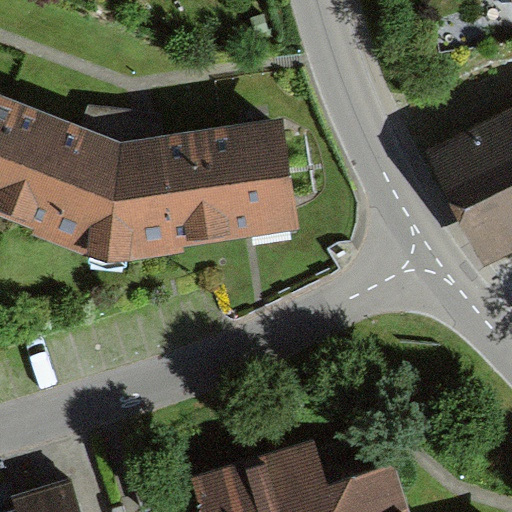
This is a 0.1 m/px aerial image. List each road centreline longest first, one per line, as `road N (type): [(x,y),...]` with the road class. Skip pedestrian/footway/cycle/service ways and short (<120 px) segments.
road 1 (residential): [(429,254),(196,372),(0,433)]
road 2 (residential): [(314,0),(337,82),(429,254)]
road 3 (residential): [(429,254),(511,354)]
